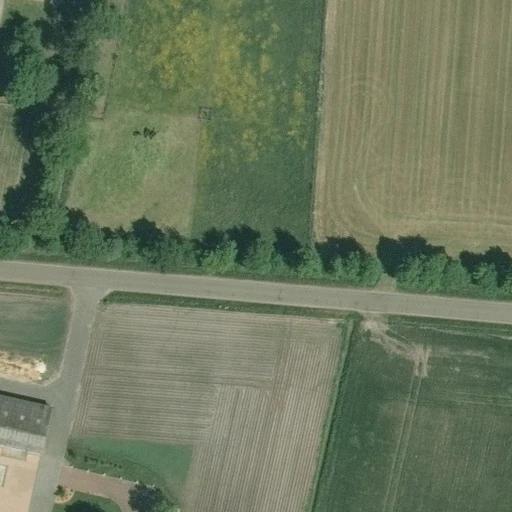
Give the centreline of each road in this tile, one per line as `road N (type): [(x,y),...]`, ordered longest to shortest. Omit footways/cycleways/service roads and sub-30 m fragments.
road 1 (unclassified): [(0,274),(511,315)]
road 2 (unknown): [(91,283),(55,462),(28,511)]
